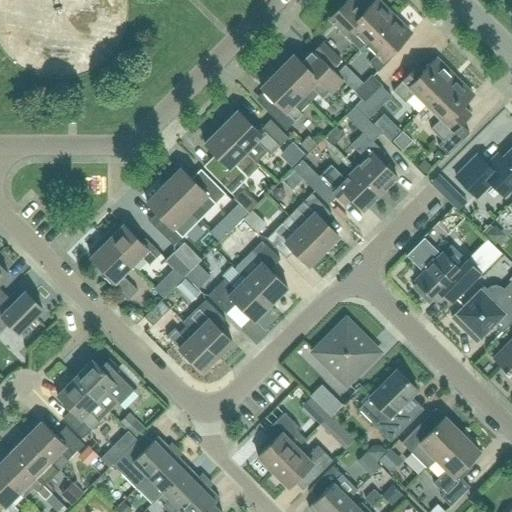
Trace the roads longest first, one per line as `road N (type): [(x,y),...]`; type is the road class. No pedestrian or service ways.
road 1 (residential): [(278,0),(133,139),(108,148),(0,148)]
road 2 (residential): [(204,403),(181,393),(0,215)]
road 3 (residential): [(511,426),(355,268)]
road 4 (residential): [(204,403),(230,392),(355,268)]
road 5 (residential): [(267,511),(211,451),(204,403)]
